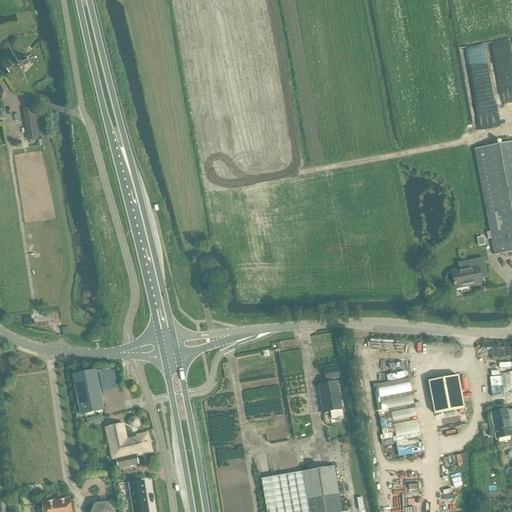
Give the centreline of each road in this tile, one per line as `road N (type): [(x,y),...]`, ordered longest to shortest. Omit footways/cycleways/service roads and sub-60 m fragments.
road 1 (unclassified): [(511,332),(339,323),(212,339)]
road 2 (unclassified): [(131,352),(133,281),(83,114)]
road 3 (track): [(300,173),(511,131)]
road 4 (primary): [(123,158),(167,346)]
road 5 (primary): [(206,511),(180,373),(167,346)]
road 6 (primary): [(167,346),(191,511)]
road 7 (primary): [(77,0),(123,158)]
road 8 (unclassified): [(173,511),(131,352)]
road 9 (primary): [(123,158),(88,0)]
road 10 (unclassified): [(131,352),(50,350),(0,332)]
